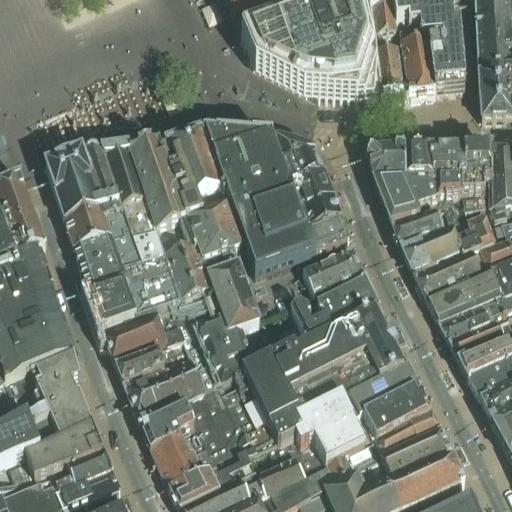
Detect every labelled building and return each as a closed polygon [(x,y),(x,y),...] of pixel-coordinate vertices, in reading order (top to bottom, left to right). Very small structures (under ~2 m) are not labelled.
[(219,0),(230,26),(284,5),(295,0),(219,0)] [(387,0),(375,5),(361,11),(364,17),(366,28),(387,17),(389,26),(391,41),(395,60),(395,40),(418,38),(420,52),(426,51),(432,104),(443,103),(461,101),(463,100),(464,99),(456,15),(460,15),(460,13),(456,13),(454,0),(387,0)] [(505,5),(476,11),(473,12),(469,12),(469,14),(474,13),(477,84),(479,100),(479,107),(511,106),(511,97),(510,75),(505,5)] [(352,14),(240,49),(256,83),(304,108),(318,109),(356,111),(379,109),(372,65),(374,65),(372,56),(370,56),(368,41),(366,28),(364,17),(361,11),(352,14)] [(366,28),(368,41),(370,56),(372,56),(374,65),(372,65),(379,109),(381,109),(382,109),(403,107),(395,60),(391,41),(389,26),(387,17),(366,28)] [(426,51),(420,52),(399,55),(407,107),(408,107),(410,108),(432,106),(432,104),(426,51)] [(479,107),(479,113),(480,120),(481,128),(481,131),(511,130),(511,109),(511,106),(479,107)] [(182,353),(188,368),(195,383),(210,377),(211,382),(217,394),(256,375),(268,369),(261,356),(249,361),(241,342),(260,335),(238,277),(206,288),(201,274),(240,260),(239,257),(243,255),(201,147),(201,145),(160,160),(158,155),(130,163),(164,268),(180,316),(184,328),(192,350),(182,353)] [(202,147),(201,147),(243,255),(254,285),(312,264),(304,244),(308,242),(302,223),(293,199),(285,177),(276,152),(275,152),(202,147)] [(288,154),(276,152),(285,177),(313,165),(311,163),(307,160),(293,156),(288,155),(288,154)] [(101,162),(100,162),(128,237),(108,244),(117,267),(136,260),(142,276),(164,268),(130,163),(126,158),(101,161),(101,162)] [(463,206),(463,190),(462,160),(460,160),(460,159),(458,158),(431,159),(430,159),(429,160),(428,160),(428,186),(436,210),(463,206)] [(463,206),(485,205),(487,193),(488,193),(489,159),(462,160),(463,190),(463,206)] [(511,160),(490,159),(489,159),(488,193),(491,193),(488,220),(492,231),(505,226),(501,216),(511,215),(511,160)] [(394,162),(398,189),(428,186),(428,160),(404,161),(404,162),(403,162),(403,161),(394,161),(394,162)] [(81,163),(100,219),(108,244),(128,237),(100,162),(81,163)] [(463,206),(436,210),(428,186),(398,189),(394,162),(379,162),(379,165),(374,173),(372,176),(369,177),(373,191),(373,193),(389,234),(404,230),(420,226),(437,220),(445,218),(452,239),(483,227),(485,205),(463,206)] [(64,231),(100,219),(81,163),(71,167),(71,166),(70,166),(70,167),(64,169),(62,169),(63,170),(45,177),(48,184),(64,231)] [(313,165),(285,177),(293,199),(323,187),(313,165)] [(323,187),(293,199),(302,223),(332,211),(323,187)] [(22,194),(20,188),(0,195),(0,218),(19,268),(41,258),(45,256),(22,194)] [(332,211),(302,223),(308,242),(340,230),(332,211)] [(0,277),(19,268),(0,218),(0,277)] [(100,219),(64,231),(72,256),(108,244),(100,219)] [(437,220),(420,226),(404,230),(404,232),(390,236),(399,258),(412,253),(413,254),(444,242),(437,220)] [(399,259),(413,289),(494,258),(483,227),(452,239),(444,242),(413,254),(399,259)] [(340,230),(308,242),(304,244),(312,264),(348,252),(340,230)] [(508,249),(510,251),(511,254),(511,230),(502,233),(507,247),(508,249)] [(117,267),(108,244),(72,256),(88,304),(123,293),(120,283),(142,276),(136,260),(117,267)] [(413,289),(424,310),(511,275),(511,254),(510,251),(494,258),(413,289)] [(65,345),(60,330),(49,299),(48,295),(47,292),(43,278),(46,276),(41,258),(19,268),(0,277),(0,393),(1,395),(41,378),(65,368),(72,365),(66,348),(67,348),(66,344),(65,345)] [(314,308),(360,285),(362,285),(352,262),(302,284),(314,308)] [(511,275),(424,310),(424,311),(437,335),(500,309),(501,312),(511,307),(511,275)] [(306,353),(307,355),(370,323),(377,320),(364,291),(363,291),(360,285),(314,308),(290,319),(306,353)] [(100,339),(100,340),(136,327),(123,293),(88,304),(87,304),(100,339)] [(448,354),(455,351),(511,327),(511,307),(501,312),(438,337),(448,354)] [(107,358),(184,328),(180,316),(102,345),(107,358)] [(255,486),(247,468),(287,450),(288,450),(302,443),(296,431),(338,410),(339,412),(406,379),(405,378),(406,378),(405,376),(404,376),(395,358),(396,357),(389,344),(387,341),(378,322),(377,320),(370,324),(370,323),(307,355),(306,353),(286,361),(285,360),(268,369),(256,375),(217,394),(219,398),(234,391),(237,397),(221,404),(217,397),(204,403),(203,401),(181,412),(196,442),(214,479),(225,501),(256,486),(255,486)] [(511,327),(455,351),(448,355),(458,373),(476,366),(511,349),(511,327)] [(115,377),(182,353),(192,350),(184,328),(107,358),(115,377)] [(268,369),(285,360),(279,343),(259,350),(261,356),(268,369)] [(511,349),(476,366),(458,373),(466,391),(511,370),(511,349)] [(122,395),(188,368),(182,353),(115,377),(122,395)] [(0,395),(0,430),(37,411),(40,419),(26,426),(31,439),(45,433),(53,451),(84,439),(91,436),(79,404),(76,405),(70,394),(79,390),(72,365),(65,368),(41,378),(1,395),(0,395)] [(122,395),(130,414),(196,384),(195,383),(188,368),(122,395)] [(485,407),(485,408),(511,395),(511,370),(466,391),(478,411),(485,407)] [(349,433),(416,400),(406,379),(339,412),(349,433)] [(181,412),(203,401),(196,384),(130,414),(138,433),(147,429),(181,412)] [(489,432),(496,428),(511,420),(511,395),(485,408),(478,412),(489,432)] [(429,424),(416,400),(349,433),(339,412),(338,410),(296,431),(302,443),(288,450),(295,468),(294,469),(293,470),(301,486),(326,473),(421,427),(429,424)] [(196,442),(181,412),(147,429),(147,431),(139,435),(150,461),(196,442)] [(511,420),(496,428),(497,429),(489,433),(511,472),(511,471),(511,420)] [(337,495),(361,483),(439,445),(429,424),(421,427),(326,473),(337,495)] [(39,459),(31,439),(26,426),(0,441),(0,477),(6,474),(24,466),(39,459)] [(34,490),(45,485),(65,477),(102,464),(91,437),(84,439),(53,451),(39,459),(24,466),(32,486),(34,490)] [(150,461),(167,500),(214,479),(196,442),(150,461)] [(441,466),(448,463),(439,445),(361,483),(369,501),(441,466)] [(45,485),(54,505),(103,486),(110,483),(102,464),(65,477),(45,485)] [(361,483),(337,495),(301,511),(420,511),(433,506),(462,494),(461,493),(463,492),(449,464),(441,467),(441,466),(369,501),(361,483)] [(0,503),(1,503),(0,500),(0,499),(32,486),(24,466),(6,474),(8,478),(13,488),(0,493),(0,503)] [(256,486),(225,501),(199,511),(249,511),(301,486),(293,470),(294,469),(256,486)] [(301,511),(337,495),(326,473),(301,486),(249,511),(301,511)] [(199,511),(225,501),(214,479),(167,500),(173,511),(199,511)] [(58,511),(92,511),(119,501),(110,484),(103,487),(103,486),(54,505),(58,511)] [(0,511),(58,511),(54,505),(45,485),(34,490),(1,503),(0,503),(0,511)]
